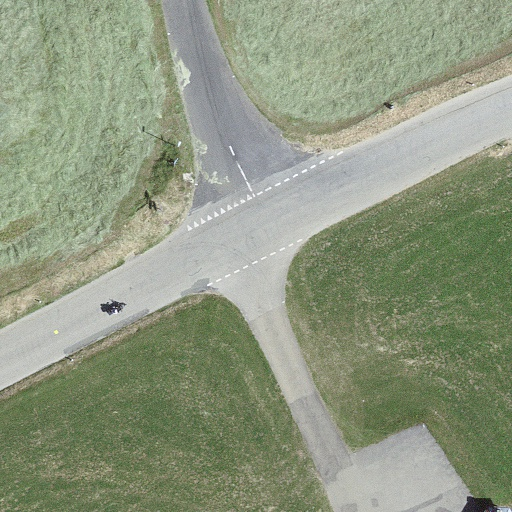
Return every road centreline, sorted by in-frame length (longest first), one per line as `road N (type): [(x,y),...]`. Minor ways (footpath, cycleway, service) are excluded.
road 1 (unclassified): [(350,511),(234,238)]
road 2 (tertiary): [(511,105),(265,223)]
road 3 (tertiary): [(234,238),(0,360)]
road 4 (unclassified): [(265,223),(216,114),(184,0)]
